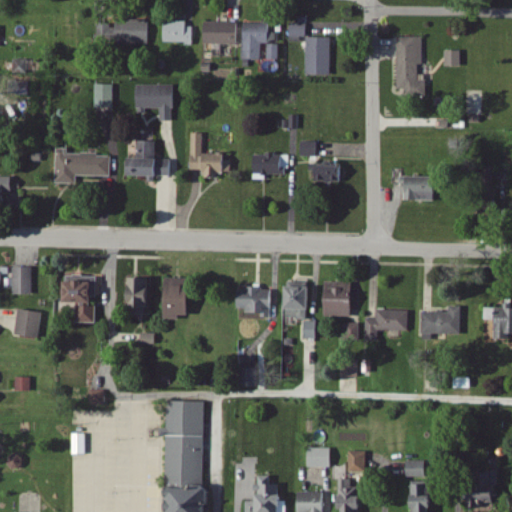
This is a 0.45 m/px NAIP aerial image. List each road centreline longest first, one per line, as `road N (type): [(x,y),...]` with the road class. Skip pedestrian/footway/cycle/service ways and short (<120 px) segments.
road 1 (residential): [(511,250),(0,238)]
road 2 (residential): [(373,247),(368,0)]
road 3 (residential): [(511,13),(386,11),(362,0)]
